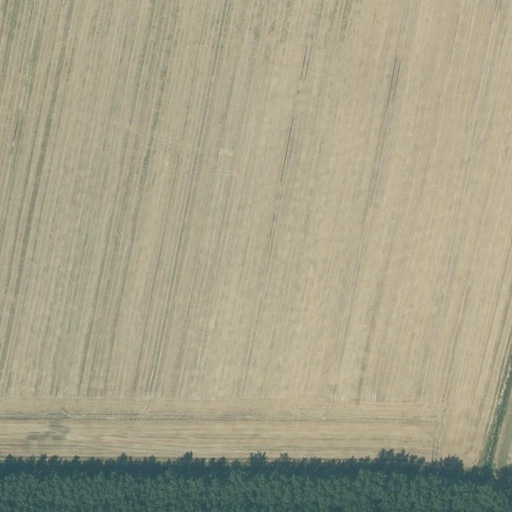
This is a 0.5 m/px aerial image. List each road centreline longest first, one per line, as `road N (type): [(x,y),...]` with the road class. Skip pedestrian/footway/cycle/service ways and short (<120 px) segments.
road 1 (track): [(511,498),(400,486),(0,482)]
road 2 (track): [(0,459),(479,471)]
